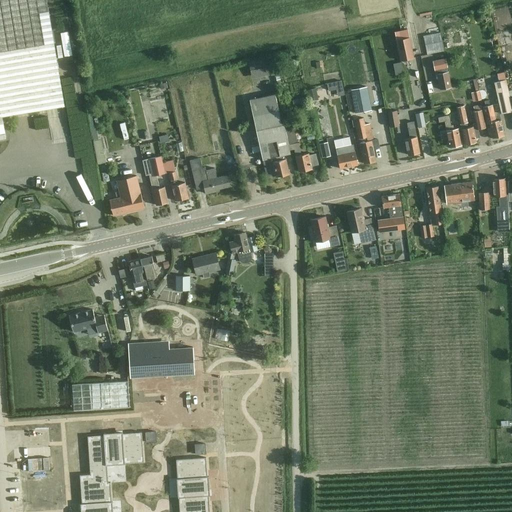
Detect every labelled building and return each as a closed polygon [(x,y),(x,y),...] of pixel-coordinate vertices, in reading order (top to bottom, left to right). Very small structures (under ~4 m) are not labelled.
[(0,0),(0,137),(6,137),(2,116),(7,116),(17,114),(47,109),(39,65),(57,62),(55,50),(46,0),(0,0)] [(422,33),(424,53),(419,53),(421,69),(432,67),(430,52),(435,51),(433,41),(434,41),(433,32),(422,33)] [(396,40),(400,61),(414,58),(410,37),(402,39),(396,40)] [(252,79),(273,74),(270,57),(248,62),(252,79)] [(444,58),(432,60),(436,75),(437,75),(448,72),(444,58)] [(448,72),(437,75),(440,89),(451,87),(448,72)] [(504,72),(497,74),(499,81),(506,80),(505,74),(504,72)] [(511,111),(511,106),(510,99),(506,80),(499,81),(494,82),(501,114),(511,111)] [(356,113),(371,110),(367,86),(351,90),(356,113)] [(318,99),(316,88),(308,89),(310,101),(318,99)] [(481,100),(479,90),(471,92),(473,102),(481,100)] [(291,154),(290,150),(285,128),(284,122),(281,122),(275,94),(250,100),(260,145),(261,151),(265,171),(275,168),(277,177),(289,174),(284,155),(291,154)] [(464,105),(457,107),(458,116),(459,118),(464,144),(476,141),(475,138),(480,137),(478,129),(485,127),(482,110),(481,104),(473,106),(474,111),(473,111),(475,123),(472,124),(473,126),(467,127),(466,122),(468,122),(464,105)] [(491,132),(493,138),(504,135),(501,120),(496,121),(492,105),(490,105),(485,106),(483,107),(487,123),(489,123),(490,128),(488,129),(489,133),(491,132)] [(388,112),(390,127),(399,125),(396,110),(388,112)] [(418,127),(425,126),(423,112),(416,114),(418,127)] [(449,147),(461,144),(458,128),(454,129),(453,125),(451,125),(449,115),(438,117),(439,122),(444,121),(449,147)] [(363,116),(351,119),(353,127),(356,126),(364,163),(376,161),(373,149),(379,148),(377,139),(373,140),(369,124),(365,125),(363,116)] [(408,155),(420,152),(414,121),(407,122),(410,138),(405,139),(408,155)] [(294,131),(291,132),(290,126),(285,128),(290,150),(294,149),(299,171),(312,168),(311,165),(317,164),(316,155),(309,157),(308,153),(301,155),(299,142),(297,142),(294,131)] [(167,134),(159,136),(160,142),(169,140),(167,134)] [(349,136),(334,140),(340,168),(358,165),(353,144),(351,144),(349,136)] [(100,139),(93,140),(95,152),(103,150),(100,139)] [(180,140),(173,141),(176,150),(182,148),(180,140)] [(323,157),(330,156),(328,142),(320,144),(323,157)] [(165,173),(163,163),(161,156),(143,160),(146,173),(146,175),(149,174),(156,205),(168,202),(164,186),(159,188),(156,175),(165,173)] [(217,177),(214,168),(206,170),(205,167),(202,168),(200,158),(190,160),(197,189),(205,188),(206,193),(215,191),(214,190),(231,186),(228,175),(217,177)] [(163,163),(165,173),(169,173),(176,201),(188,198),(185,182),(177,184),(176,179),(177,179),(173,160),(163,163)] [(117,198),(110,200),(114,215),(144,208),(137,176),(117,180),(117,182),(120,191),(115,192),(117,198)] [(505,178),(493,179),(494,196),(499,195),(500,205),(500,206),(496,207),(497,224),(509,223),(507,194),(506,194),(505,178)] [(447,203),(475,200),(472,181),(444,185),(447,203)] [(433,212),(434,224),(443,223),(438,186),(426,188),(430,213),(433,212)] [(61,193),(64,197),(71,192),(69,188),(61,193)] [(479,193),(480,209),(490,208),(489,192),(479,193)] [(390,219),(380,220),(381,231),(404,228),(399,193),(381,196),(383,207),(388,206),(390,219)] [(363,219),(361,208),(347,211),(352,232),(358,231),(361,243),(376,240),(371,218),(363,219)] [(325,216),(310,220),(312,226),(309,227),(311,239),(314,238),(315,242),(329,238),(331,246),(340,244),(336,225),(327,227),(325,216)] [(420,226),(422,237),(434,236),(432,224),(420,226)] [(245,232),(234,235),(235,241),(229,242),(232,253),(237,252),(239,259),(240,261),(242,263),(245,263),(247,263),(250,261),(251,259),(251,256),(250,251),(257,250),(254,236),(247,238),(245,232)] [(209,271),(219,269),(216,253),(192,259),(196,275),(202,273),(204,278),(210,276),(209,271)] [(232,274),(235,259),(233,259),(234,254),(228,253),(227,258),(228,258),(225,273),(232,274)] [(157,277),(155,272),(152,256),(140,259),(145,279),(146,279),(157,277)] [(140,259),(129,261),(135,287),(136,287),(147,284),(146,279),(145,279),(140,259)] [(273,264),(264,264),(264,275),(273,274),(273,264)] [(127,268),(119,270),(121,277),(128,275),(127,268)] [(190,290),(190,276),(176,276),(176,290),(190,290)] [(93,309),(69,315),(73,331),(96,325),(98,332),(108,329),(105,317),(95,320),(93,309)] [(227,325),(216,325),(216,337),(227,338),(227,325)] [(194,374),(192,347),(168,349),(167,342),(128,344),(130,377),(194,374)] [(116,381),(72,384),(74,409),(130,406),(128,380),(116,381)] [(148,437),(146,437),(146,442),(156,441),(155,431),(147,432),(148,437)] [(90,474),(80,474),(82,503),(80,503),(81,510),(80,511),(113,511),(112,501),(110,482),(108,482),(107,465),(125,464),(125,463),(144,462),(143,449),(142,432),(123,433),(123,432),(116,432),(103,433),(103,434),(87,436),(90,474)] [(205,443),(195,444),(196,454),(201,454),(200,452),(205,451),(205,443)] [(209,511),(209,495),(210,495),(209,489),(209,476),(207,476),(206,457),(176,459),(177,478),(178,497),(179,511),(209,511)]
